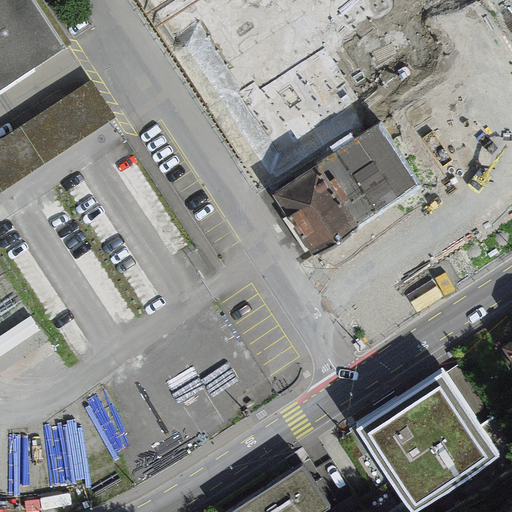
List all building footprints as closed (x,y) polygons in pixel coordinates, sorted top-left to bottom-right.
[(45,0),(0,0),(0,85),(72,39),(45,0)] [(254,48),(333,0),(253,0),(233,13),(254,48)] [(267,49),(204,82),(225,122),(288,89),(267,49)] [(0,191),(112,118),(87,81),(3,138),(0,138),(0,191)] [(272,189),(314,253),(448,166),(406,101),(272,189)] [(511,337),(501,345),(511,361),(511,337)] [(491,449),(439,372),(363,424),(415,500),(491,449)] [(300,463),(229,511),(317,511),(329,504),(300,463)]
